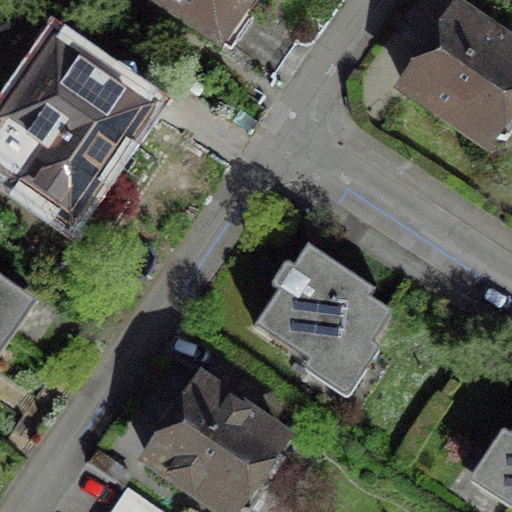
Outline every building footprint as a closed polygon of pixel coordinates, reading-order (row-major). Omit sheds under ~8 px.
[(275,0),(165,0),(240,51),(275,0)] [(511,36),(478,13),(424,103),(511,164),(511,36)] [(177,118),(73,50),(0,161),(0,165),(97,238),(177,118)] [(427,315),(325,248),(273,330),(333,370),(321,385),(361,409),(427,315)] [(0,353),(36,301),(0,275),(0,353)] [(269,511),(316,439),(223,376),(158,465),(223,511),(269,511)] [(511,453),(491,488),(511,501),(511,453)] [(167,511),(136,490),(120,511),(167,511)]
